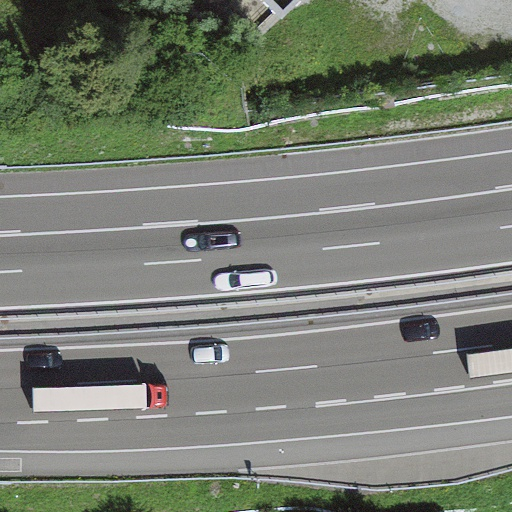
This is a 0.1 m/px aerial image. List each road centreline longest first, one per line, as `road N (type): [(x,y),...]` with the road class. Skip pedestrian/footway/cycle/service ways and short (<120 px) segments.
road 1 (motorway): [(511,171),(132,267)]
road 2 (motorway): [(511,223),(132,267)]
road 3 (motorway): [(177,378),(374,415),(511,405)]
road 4 (motorway): [(177,378),(511,340)]
road 5 (motorway): [(0,388),(177,378)]
road 6 (motorway): [(132,267),(0,271)]
